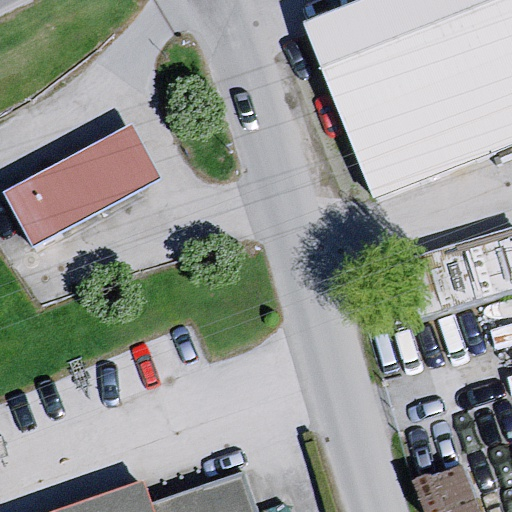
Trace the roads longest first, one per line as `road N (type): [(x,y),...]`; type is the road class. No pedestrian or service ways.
road 1 (unclassified): [(215,0),(375,511)]
road 2 (unknown): [(340,398),(0,511)]
